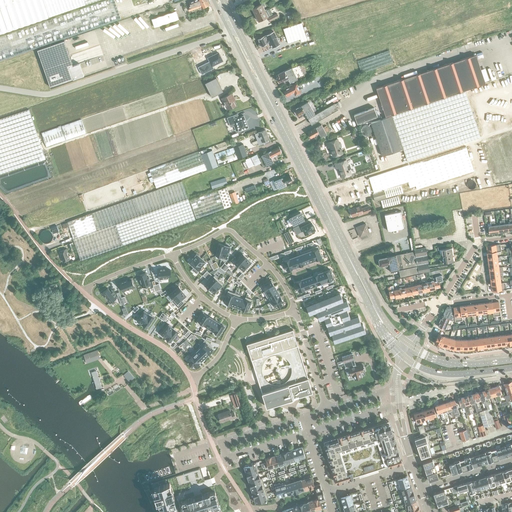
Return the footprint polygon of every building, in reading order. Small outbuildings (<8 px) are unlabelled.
[(114,0),(105,0),(0,36),(0,60),(121,18),(114,0)] [(0,0),(0,34),(65,12),(96,1),(96,2),(100,0),(0,0)] [(185,12),(187,11),(201,7),(202,8),(209,5),(206,0),(193,0),(189,2),(190,6),(187,7),(184,8),(185,12)] [(255,15),(265,10),(263,6),(265,5),(263,2),(266,1),(267,4),(271,2),(270,0),(258,0),(261,4),(252,8),(255,15)] [(267,9),(265,10),(255,15),(259,21),(270,15),(267,9)] [(179,19),(176,11),(151,19),(154,27),(179,19)] [(277,13),(273,15),(268,18),(270,22),(279,17),(277,13)] [(293,45),(307,40),(301,23),(287,27),(283,29),(289,46),(293,45)] [(272,48),(284,42),(278,30),(274,32),(274,31),(257,39),(259,43),(259,44),(260,46),(261,46),(269,42),(272,48)] [(64,40),(37,49),(50,87),(73,79),(84,75),(80,64),(80,63),(73,66),(64,40)] [(433,40),(352,67),(359,87),(440,60),(433,40)] [(210,61),(199,67),(202,74),(214,68),(213,66),(223,60),(219,52),(209,58),(210,61)] [(485,83),(485,81),(489,79),(485,68),(481,69),(476,54),(376,88),(386,116),(485,83)] [(290,82),(305,75),(300,64),(292,67),(276,74),(277,77),(277,78),(276,78),(277,79),(277,80),(278,81),(278,82),(279,81),(279,82),(288,78),(290,82)] [(205,83),(212,97),(223,91),(216,77),(205,83)] [(300,89),(297,83),(296,83),(287,87),(288,88),(284,90),(285,92),(284,92),(286,96),(294,92),(295,95),(301,92),(302,91),(301,89),(300,89)] [(392,115),(403,148),(407,161),(480,137),(465,91),(392,115)] [(233,97),(232,94),(231,93),(221,98),(227,109),(235,106),(231,98),(233,97)] [(308,118),(315,114),(308,101),(293,110),(297,116),(305,112),(308,118)] [(335,103),(315,114),(308,118),(312,124),(338,109),(335,103)] [(374,107),(354,115),(357,124),(377,116),(374,107)] [(0,173),(45,159),(36,132),(29,109),(0,118),(0,173)] [(237,114),(227,117),(231,127),(234,125),(236,131),(239,130),(248,127),(244,116),(239,117),(237,114)] [(382,155),(403,148),(392,115),(371,122),(382,155)] [(332,136),(329,130),(326,125),(323,127),(321,124),(316,127),(307,132),(311,138),(319,133),(321,137),(327,134),(329,138),(332,136)] [(265,129),(255,134),(259,145),(269,141),(268,139),(269,139),(265,129)] [(341,143),(340,143),(338,138),(326,143),(327,147),(330,147),(333,156),(343,153),(341,147),(342,147),(342,145),(341,143)] [(243,144),(233,148),(235,153),(235,154),(237,159),(238,159),(247,155),(246,150),(245,149),(248,149),(247,147),(245,147),(244,147),(243,144)] [(272,157),(281,152),(279,146),(268,151),(261,155),(262,156),(259,158),(257,154),(251,157),(244,160),(248,168),(255,165),(261,163),(263,168),(266,166),(274,162),(271,157),(272,157)] [(369,177),(369,178),(374,192),(408,181),(410,187),(415,186),(416,189),(474,170),(466,146),(409,164),(369,177)] [(233,148),(215,154),(217,159),(235,153),(233,148)] [(207,152),(202,154),(207,170),(218,166),(212,150),(207,152)] [(200,151),(150,170),(156,188),(207,169),(203,158),(203,157),(201,154),(200,151)] [(235,154),(217,160),(219,166),(237,159),(235,154)] [(347,165),(349,164),(347,159),(334,163),(336,168),(339,167),(342,177),(352,174),(350,169),(349,170),(347,165)] [(278,189),(282,187),(283,188),(287,185),(285,183),(292,179),(289,174),(285,176),(285,175),(282,177),(282,178),(274,182),(276,186),(278,189)] [(226,178),(210,182),(212,189),(228,184),(226,178)] [(81,260),(195,219),(189,200),(182,181),(134,198),(91,213),(67,221),(73,239),(81,260)] [(375,201),(386,198),(403,193),(401,185),(384,190),(372,193),(374,199),(375,201)] [(226,187),(189,200),(196,219),(233,206),(226,187)] [(235,192),(230,194),(233,204),(239,202),(235,192)] [(398,195),(381,200),(383,208),(400,203),(398,195)] [(363,214),(371,211),(369,206),(362,208),(361,205),(350,209),(351,212),(351,213),(351,215),(352,215),(353,216),(358,215),(358,216),(363,214)] [(401,211),(384,214),(388,231),(404,227),(401,211)] [(485,212),(484,212),(484,216),(485,216),(489,216),(489,222),(490,222),(490,224),(491,223),(491,225),(487,226),(488,233),(493,233),(492,219),(491,215),(491,214),(491,211),(485,212)] [(290,219),(287,221),(290,226),(293,225),(294,226),(304,221),(303,220),(304,219),(301,212),(290,218),(290,219)] [(298,225),(294,227),(297,233),(302,230),(305,234),(310,231),(311,233),(312,234),(314,233),(315,231),(314,229),(315,229),(314,228),(315,227),(314,226),(313,226),(311,222),(310,222),(309,221),(304,224),(305,225),(302,226),(301,225),(301,224),(298,225)] [(360,236),(369,233),(366,223),(356,227),(360,236)] [(263,224),(257,226),(258,229),(252,231),(255,239),(268,234),(265,227),(264,227),(263,224)] [(289,230),(283,233),(288,242),(289,244),(295,242),(290,232),(289,230)] [(219,243),(216,256),(221,257),(221,259),(224,245),(219,243)] [(500,244),(486,246),(487,253),(496,251),(501,251),(500,244)] [(224,245),(221,259),(227,261),(230,247),(225,245),(224,245)] [(441,249),(442,256),(452,254),(451,247),(445,248),(445,245),(437,246),(438,250),(441,249)] [(318,246),(311,248),(315,260),(322,257),(318,246)] [(426,247),(414,249),(417,264),(428,262),(426,247)] [(70,259),(66,248),(59,251),(63,261),(70,259)] [(306,250),(305,250),(310,262),(315,260),(311,248),(311,249),(306,251),(306,250)] [(305,250),(300,252),(304,264),(310,262),(305,250)] [(404,269),(399,270),(400,277),(418,272),(414,251),(401,253),(404,269)] [(300,254),(295,256),(298,266),(304,264),(300,252),(300,254)] [(193,258),(192,258),(202,266),(206,261),(197,253),(195,255),(193,258)] [(401,253),(395,255),(399,270),(404,269),(401,253)] [(243,254),(233,264),(238,268),(237,268),(237,269),(247,258),(245,256),(243,254)] [(452,254),(442,256),(443,263),(454,261),(452,254)] [(399,270),(395,255),(378,258),(379,263),(379,264),(378,264),(378,265),(378,266),(379,266),(380,266),(380,267),(389,265),(390,272),(399,270)] [(289,256),(282,259),(284,263),(283,264),(284,268),(285,268),(286,270),(293,268),(289,256)] [(289,256),(293,268),(298,266),(295,256),(290,258),(289,256)] [(192,258),(188,262),(194,267),(191,269),(196,274),(199,271),(198,270),(202,266),(192,258)] [(247,258),(237,269),(242,273),(251,262),(247,258)] [(428,262),(417,264),(418,272),(430,270),(428,262)] [(166,268),(158,269),(158,278),(159,278),(159,279),(168,278),(168,277),(171,277),(171,275),(170,270),(166,270),(166,268)] [(330,269),(324,271),(328,283),(327,281),(334,278),(330,269)] [(324,271),(318,273),(322,285),(328,283),(324,271)] [(140,275),(138,275),(142,287),(143,287),(143,288),(148,286),(150,286),(150,284),(151,284),(148,276),(147,277),(145,273),(140,274),(140,275)] [(318,273),(312,276),(316,285),(321,283),(322,285),(318,273)] [(214,275),(205,286),(209,290),(219,279),(214,275)] [(433,280),(435,288),(440,286),(439,281),(443,280),(442,275),(435,276),(436,277),(433,278),(433,280)] [(312,276),(307,278),(311,289),(310,287),(316,285),(312,276)] [(307,278),(301,280),(305,291),(311,289),(307,278)] [(219,279),(209,290),(210,290),(210,289),(214,293),(223,284),(219,280),(219,279)] [(127,280),(119,283),(123,291),(134,287),(134,285),(132,280),(128,281),(127,280)] [(271,280),(261,285),(264,291),(263,292),(274,286),(271,280)] [(296,284),(295,285),(296,289),(297,289),(298,291),(304,289),(305,291),(301,280),(295,282),(296,284)] [(424,291),(430,290),(428,282),(425,282),(424,280),(421,281),(422,282),(424,291)] [(491,284),(492,291),(506,289),(505,282),(501,283),(491,284)] [(178,286),(169,294),(173,299),(171,300),(182,291),(178,286)] [(274,286),(263,292),(267,297),(277,291),(274,286)] [(103,292),(102,293),(109,303),(110,302),(111,303),(114,300),(116,299),(116,298),(117,297),(112,291),(110,292),(108,288),(103,292)] [(228,290),(224,302),(230,304),(234,293),(228,290)] [(182,291),(171,300),(178,308),(184,303),(181,300),(186,295),(182,291),(183,291),(182,291)] [(277,291),(267,297),(270,302),(280,296),(277,291)] [(340,292),(306,306),(309,315),(316,312),(319,321),(324,319),(327,326),(330,335),(331,334),(334,343),(366,332),(362,323),(361,324),(358,315),(350,318),(347,310),(350,308),(346,299),(343,300),(340,292)] [(234,293),(230,304),(236,306),(240,295),(234,293)] [(240,295),(236,306),(241,309),(246,297),(245,297),(245,298),(240,296),(240,295)] [(280,296),(270,302),(273,308),(277,306),(278,307),(282,304),(281,303),(284,302),(280,296)] [(246,297),(241,309),(248,311),(252,299),(246,297)] [(498,301),(492,302),(493,312),(493,316),(500,315),(498,302),(498,301)] [(460,306),(453,307),(455,321),(462,320),(461,316),(460,306)] [(442,316),(449,319),(453,321),(453,320),(454,319),(453,317),(453,316),(453,314),(453,310),(452,310),(451,311),(451,307),(447,307),(446,309),(445,309),(442,316)] [(144,310),(137,321),(142,324),(149,314),(149,313),(149,314),(144,310)] [(203,313),(196,323),(202,327),(209,316),(203,313)] [(149,314),(142,324),(147,328),(154,317),(149,314)] [(209,316),(202,327),(204,325),(208,328),(214,320),(211,318),(209,316)] [(442,316),(440,321),(447,324),(448,323),(448,322),(448,321),(449,320),(449,319),(442,316)] [(214,320),(208,328),(214,331),(219,323),(214,320)] [(440,321),(438,326),(440,327),(442,328),(443,328),(445,329),(446,326),(451,328),(452,329),(452,328),(452,327),(453,326),(452,326),(450,325),(447,324),(440,321)] [(219,323),(214,331),(219,335),(225,326),(219,323)] [(169,324),(161,334),(165,338),(174,328),(173,328),(169,324)] [(174,328),(165,338),(170,342),(178,332),(174,328)] [(257,374),(267,405),(312,391),(298,346),(292,329),(246,344),(248,349),(249,351),(255,368),(257,374)] [(440,342),(443,336),(438,334),(434,343),(439,345),(440,342)] [(204,340),(199,345),(208,354),(213,349),(204,340)] [(195,349),(195,350),(204,358),(208,354),(199,345),(200,346),(198,348),(196,350),(195,349)] [(97,350),(88,353),(90,361),(100,358),(97,350)] [(195,350),(191,354),(200,362),(204,358),(195,350)] [(352,353),(341,357),(343,362),(344,362),(346,369),(354,367),(351,360),(354,359),(353,356),(352,353)] [(192,356),(188,360),(190,362),(189,363),(192,366),(193,366),(195,367),(200,362),(191,354),(192,356)] [(354,367),(346,369),(346,370),(348,369),(350,375),(353,375),(354,379),(362,377),(361,372),(365,371),(363,364),(354,367)] [(96,370),(90,372),(93,378),(96,389),(100,387),(101,387),(96,370)] [(129,382),(134,378),(128,371),(124,375),(129,382)] [(497,402),(499,401),(494,387),(488,389),(491,397),(495,396),(497,402)] [(494,423),(493,421),(488,405),(484,390),(478,392),(481,400),(481,401),(482,400),(484,399),(485,401),(484,401),(484,402),(484,405),(485,405),(486,405),(487,409),(481,411),(479,412),(483,425),(484,427),(494,423)] [(239,400),(236,392),(231,394),(233,401),(239,400)] [(478,392),(473,393),(479,412),(481,411),(478,401),(481,400),(478,392)] [(471,406),(475,405),(477,412),(479,412),(473,393),(468,395),(469,400),(471,406)] [(463,397),(469,414),(469,415),(471,414),(470,411),(469,407),(471,406),(469,400),(468,395),(463,397)] [(469,414),(463,397),(458,398),(461,407),(462,408),(464,408),(466,415),(469,414)] [(454,399),(449,401),(454,417),(459,415),(457,409),(454,399)] [(449,401),(444,402),(445,403),(447,411),(450,410),(452,416),(453,419),(455,418),(454,417),(449,401)] [(440,404),(445,420),(447,419),(447,418),(445,413),(448,413),(447,411),(445,403),(440,404)] [(435,407),(434,407),(437,414),(438,414),(440,413),(442,419),(443,422),(445,421),(445,420),(440,404),(435,405),(435,407)] [(433,407),(428,408),(432,419),(434,419),(434,417),(436,416),(436,414),(437,414),(434,407),(433,407)] [(425,408),(423,409),(426,419),(429,418),(430,420),(432,419),(428,408),(425,409),(425,408)] [(234,412),(231,413),(230,410),(218,414),(220,422),(232,418),(232,419),(236,418),(234,412)] [(415,412),(410,413),(412,419),(415,419),(416,422),(419,421),(420,423),(422,423),(418,412),(416,412),(415,412)] [(393,433),(392,434),(391,428),(389,423),(388,421),(374,425),(369,427),(363,429),(363,428),(359,430),(350,433),(345,434),(345,435),(344,435),(342,435),(338,437),(323,441),(324,444),(326,449),(328,456),(329,461),(330,463),(332,468),(332,470),(334,475),(335,477),(334,477),(336,482),(341,481),(341,480),(349,478),(353,477),(389,465),(393,464),(397,463),(401,462),(401,461),(400,457),(399,454),(398,449),(397,449),(396,445),(395,441),(394,438),(393,433)] [(469,439),(466,430),(459,432),(462,441),(469,439)] [(429,441),(427,435),(426,435),(419,438),(414,439),(417,445),(429,441)] [(431,447),(429,441),(417,445),(419,451),(429,448),(431,447)] [(499,445),(494,446),(494,448),(495,449),(498,459),(503,457),(500,448),(499,445)] [(305,457),(302,447),(297,449),(300,459),(305,457)] [(432,454),(429,448),(419,451),(421,458),(432,454)] [(494,448),(489,450),(492,461),(498,459),(495,449),(494,448)] [(300,459),(297,449),(291,450),(295,461),(295,460),(300,459)] [(295,461),(291,450),(287,452),(286,452),(290,463),(295,461)] [(489,450),(484,452),(484,453),(487,462),(492,461),(489,450)] [(290,463),(286,452),(281,453),(285,465),(290,463)] [(285,465),(281,453),(276,455),(279,465),(284,463),(284,465),(285,465)] [(279,465),(276,455),(271,457),(271,456),(271,457),(274,467),(279,465)] [(469,455),(463,457),(464,459),(467,469),(473,467),(470,457),(469,455)] [(274,467),(271,457),(265,458),(269,468),(274,467)] [(432,459),(422,462),(424,468),(434,465),(432,459)] [(459,460),(454,461),(454,462),(457,472),(463,470),(460,460),(459,460)] [(256,463),(255,463),(255,462),(249,464),(245,465),(245,466),(244,466),(246,471),(246,472),(258,468),(256,463)] [(454,462),(449,464),(450,467),(452,474),(457,472),(454,462)] [(424,468),(427,475),(436,471),(437,471),(435,464),(434,465),(424,468)] [(151,484),(154,494),(156,502),(159,511),(209,511),(220,509),(220,506),(215,491),(213,486),(213,484),(211,478),(210,478),(207,479),(204,480),(200,468),(176,476),(151,484)] [(257,469),(258,468),(246,472),(247,477),(258,473),(257,469)] [(503,471),(506,482),(511,480),(510,475),(508,469),(503,471)] [(427,475),(429,481),(438,478),(436,471),(427,475)] [(497,473),(500,482),(500,484),(506,482),(503,471),(497,473)] [(260,478),(258,473),(247,477),(248,477),(249,482),(262,478),(260,478)] [(314,485),(311,474),(305,476),(309,488),(315,487),(314,485)] [(487,476),(490,486),(490,487),(496,485),(495,484),(492,474),(487,476)] [(309,488),(305,476),(305,477),(301,479),(304,490),(309,488),(309,489),(309,488)] [(409,481),(407,476),(396,479),(398,485),(409,481)] [(264,483),(262,478),(249,482),(251,487),(264,483)] [(476,479),(479,489),(480,490),(485,488),(485,487),(482,478),(476,479)] [(304,490),(301,479),(300,479),(296,481),(299,491),(304,489),(304,490)] [(294,493),(290,480),(285,482),(288,494),(293,493),(294,493)] [(299,491),(296,481),(291,482),(290,480),(294,493),(299,491)] [(410,486),(409,481),(398,485),(399,490),(400,489),(401,489),(410,486)] [(466,483),(468,488),(469,493),(475,491),(475,490),(472,481),(466,483)] [(288,494),(285,482),(284,482),(284,483),(280,484),(279,483),(283,495),(288,494)] [(265,488),(264,483),(251,487),(252,492),(265,488)] [(283,495),(279,483),(274,485),(278,497),(283,495)] [(468,488),(466,483),(454,487),(456,492),(468,488)] [(412,490),(411,485),(410,486),(401,489),(400,489),(402,494),(412,491),(412,490)] [(267,493),(265,488),(252,492),(254,497),(267,493)] [(323,493),(322,489),(316,491),(317,495),(318,498),(319,500),(324,498),(323,493)] [(433,493),(435,499),(446,496),(444,490),(433,493)] [(414,496),(412,491),(402,494),(403,499),(404,499),(414,495),(414,496)] [(269,499),(267,493),(254,497),(254,498),(256,503),(257,504),(262,502),(261,502),(267,500),(266,499),(269,499)] [(342,502),(353,499),(351,493),(341,497),(342,502)] [(415,499),(414,496),(414,495),(404,499),(403,499),(405,503),(404,504),(406,504),(407,503),(415,500),(415,499)] [(446,496),(435,499),(438,506),(449,502),(447,495),(446,496)] [(322,509),(319,500),(318,498),(313,500),(316,511),(322,509)] [(353,499),(342,502),(344,507),(355,503),(353,504),(353,503),(352,499),(353,499)] [(316,511),(313,500),(308,501),(310,511),(311,511),(316,510),(316,511)] [(416,500),(415,500),(407,503),(406,504),(404,504),(406,509),(418,505),(416,500)] [(462,506),(465,505),(469,504),(467,500),(461,502),(461,504),(458,505),(448,508),(449,511),(453,511),(460,510),(459,507),(462,506)] [(511,511),(510,502),(505,503),(505,508),(502,508),(502,511),(511,511)] [(356,508),(355,503),(344,507),(345,511),(357,508),(356,508)]
